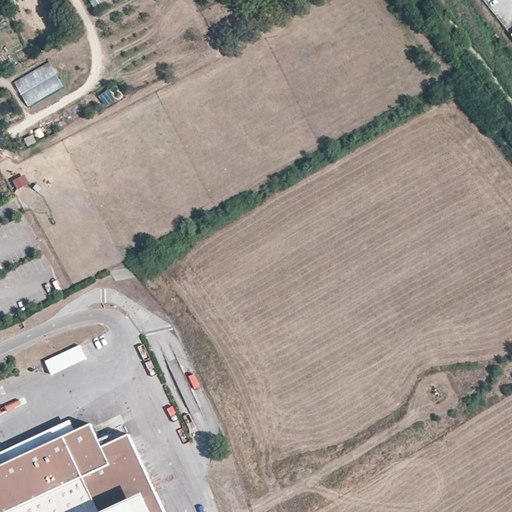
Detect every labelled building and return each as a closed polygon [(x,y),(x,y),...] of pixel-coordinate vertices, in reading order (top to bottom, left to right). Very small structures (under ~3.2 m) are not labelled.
[(14,79),(26,105),(63,89),(52,63),(14,79)] [(98,96),(105,106),(116,99),(109,88),(98,96)] [(12,181),(18,190),(30,182),(24,174),(12,181)] [(80,345),(46,361),(52,374),(86,358),(80,345)] [(0,511),(166,511),(130,434),(103,447),(92,424),(0,466),(0,511)]
